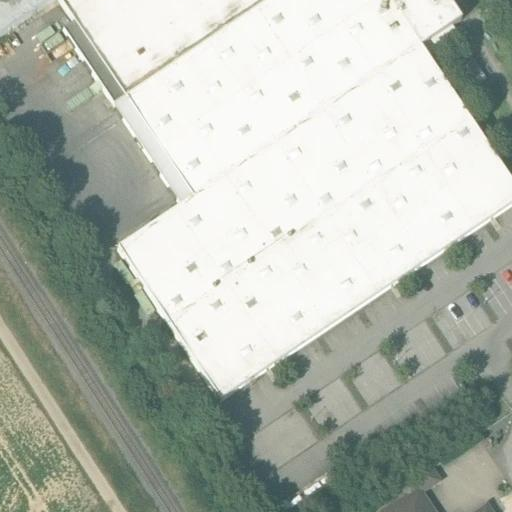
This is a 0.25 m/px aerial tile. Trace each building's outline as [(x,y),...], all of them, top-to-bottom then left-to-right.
[(276,0),(0,0),(0,37),(55,0),(57,0),(74,24),(63,32),(114,108),(276,0)] [(384,0),(276,0),(114,108),(181,207),(116,251),(218,404),(511,210),(511,188),(429,65),(421,52),(420,53),(384,0)] [(462,25),(444,0),(384,0),(420,53),(421,52),(429,65),(456,47),(448,34),(462,25)] [(428,471),(399,491),(406,501),(418,493),(419,496),(437,484),(428,471)] [(406,501),(389,511),(430,511),(419,496),(418,493),(406,501)]
